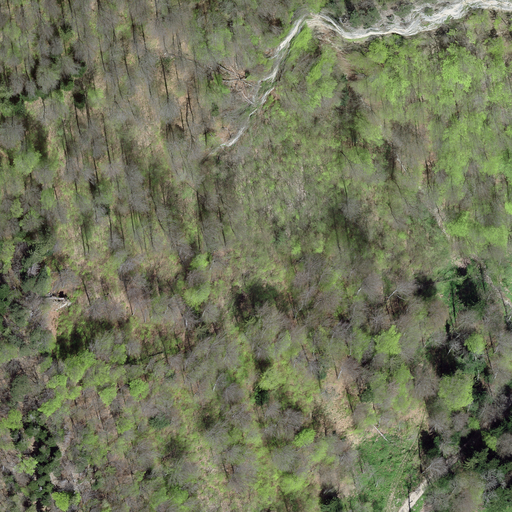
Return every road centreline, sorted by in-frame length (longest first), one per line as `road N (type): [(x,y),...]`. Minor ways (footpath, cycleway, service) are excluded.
road 1 (track): [(387,511),(427,413),(455,259)]
road 2 (track): [(511,400),(401,511)]
